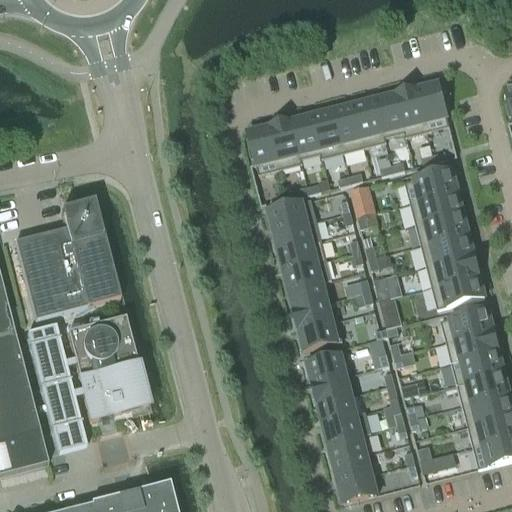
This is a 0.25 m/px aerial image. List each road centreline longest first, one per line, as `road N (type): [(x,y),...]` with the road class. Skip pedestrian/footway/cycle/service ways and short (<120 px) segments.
road 1 (residential): [(327,511),(234,132),(252,116),(460,63),(493,79)]
road 2 (residential): [(225,511),(132,154)]
road 3 (unclassified): [(0,183),(132,154)]
road 4 (residential): [(511,202),(487,104),(493,79)]
